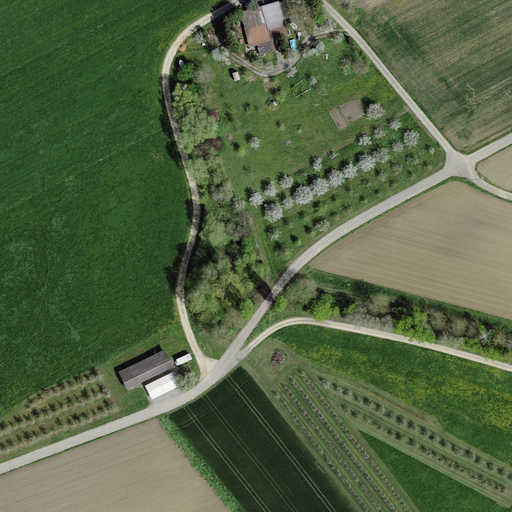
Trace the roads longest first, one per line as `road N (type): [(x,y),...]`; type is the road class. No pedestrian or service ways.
road 1 (track): [(210,379),(181,315),(198,208),(165,94),(184,38),(245,0)]
road 2 (track): [(225,365),(303,262),(347,227),(459,165)]
road 3 (track): [(225,365),(278,328),(307,320),(511,370)]
road 4 (track): [(0,468),(132,421),(210,379)]
road 5 (track): [(317,0),(459,165)]
